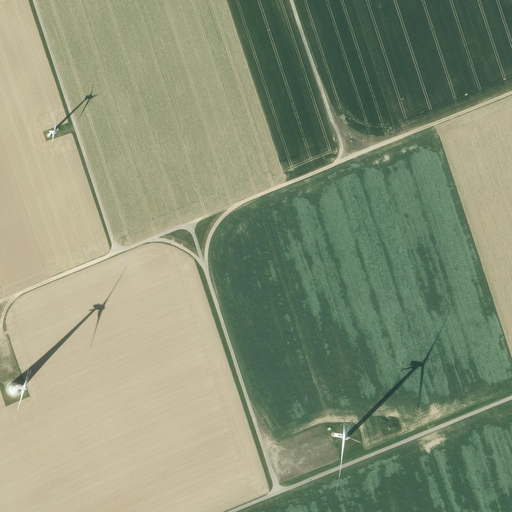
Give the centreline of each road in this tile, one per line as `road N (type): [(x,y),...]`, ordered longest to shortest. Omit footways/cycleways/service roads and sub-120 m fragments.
road 1 (track): [(277,493),(189,224),(0,301)]
road 2 (track): [(511,92),(189,224)]
road 3 (track): [(232,511),(511,397)]
road 4 (track): [(117,252),(33,0)]
road 5 (track): [(333,121),(291,0)]
